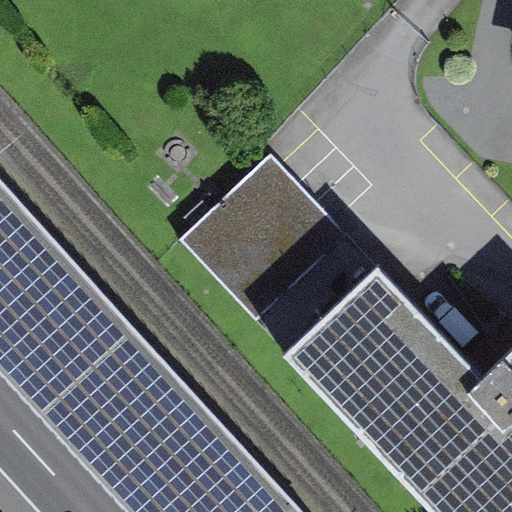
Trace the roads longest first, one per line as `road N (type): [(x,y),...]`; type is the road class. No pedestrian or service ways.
road 1 (motorway): [(222,511),(0,262)]
road 2 (motorway): [(0,412),(89,511)]
